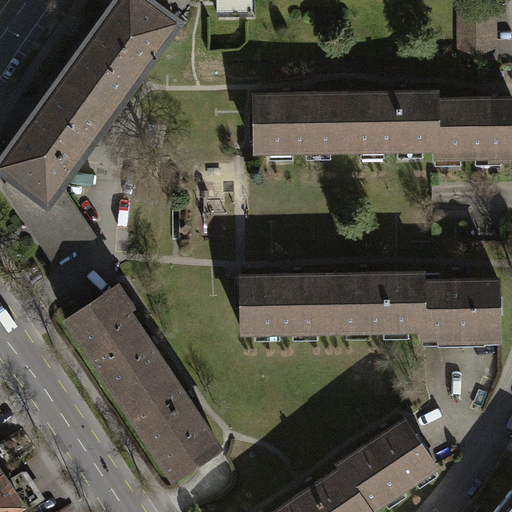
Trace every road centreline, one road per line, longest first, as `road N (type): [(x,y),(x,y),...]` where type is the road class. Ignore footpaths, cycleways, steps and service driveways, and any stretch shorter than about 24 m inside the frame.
road 1 (primary): [(0,332),(121,511)]
road 2 (residential): [(440,511),(511,400)]
